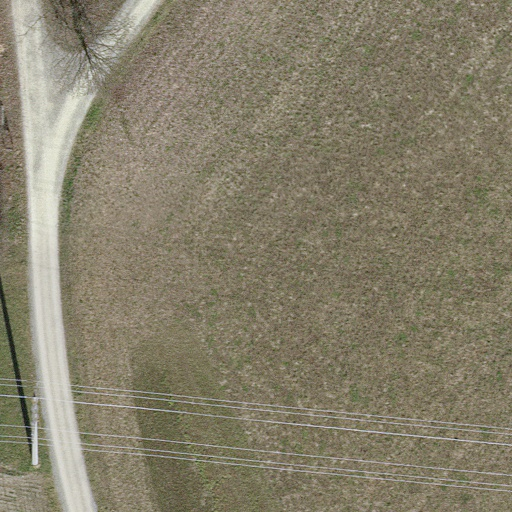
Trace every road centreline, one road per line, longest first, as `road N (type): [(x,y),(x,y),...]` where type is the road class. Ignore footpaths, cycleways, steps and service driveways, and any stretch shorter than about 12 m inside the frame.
road 1 (track): [(39,146),(48,347),(62,437),(86,511)]
road 2 (track): [(39,146),(148,0)]
road 3 (track): [(29,0),(39,146)]
